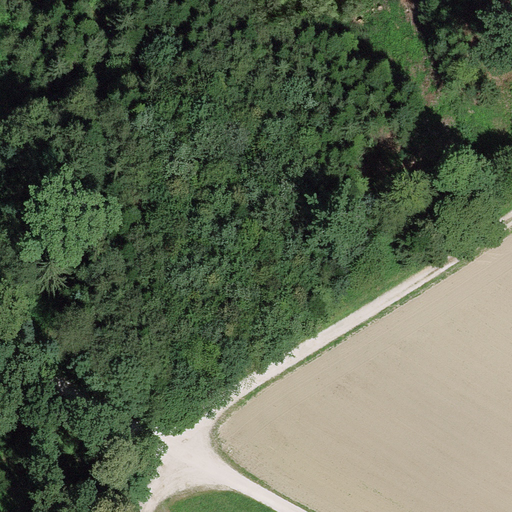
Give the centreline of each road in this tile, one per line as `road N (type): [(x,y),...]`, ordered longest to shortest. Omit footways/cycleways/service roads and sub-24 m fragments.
road 1 (track): [(511,214),(243,383),(179,456)]
road 2 (track): [(179,456),(0,353)]
